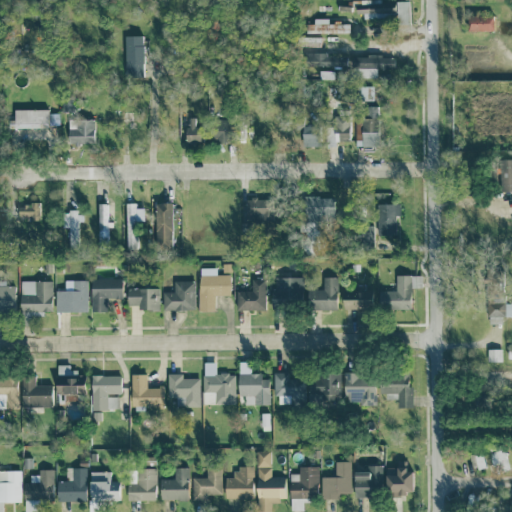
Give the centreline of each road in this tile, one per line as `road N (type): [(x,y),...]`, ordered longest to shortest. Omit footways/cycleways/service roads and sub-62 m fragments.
road 1 (residential): [(434,0),(435,511)]
road 2 (residential): [(0,343),(434,339)]
road 3 (residential): [(24,172),(431,169)]
